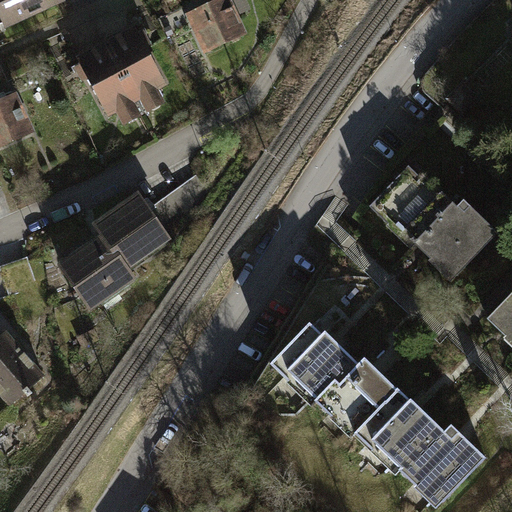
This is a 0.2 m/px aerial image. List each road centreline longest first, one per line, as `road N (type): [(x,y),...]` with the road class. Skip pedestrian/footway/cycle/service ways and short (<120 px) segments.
road 1 (residential): [(108,511),(369,104),(462,0)]
road 2 (residential): [(0,235),(233,112),(266,82),(308,0)]
